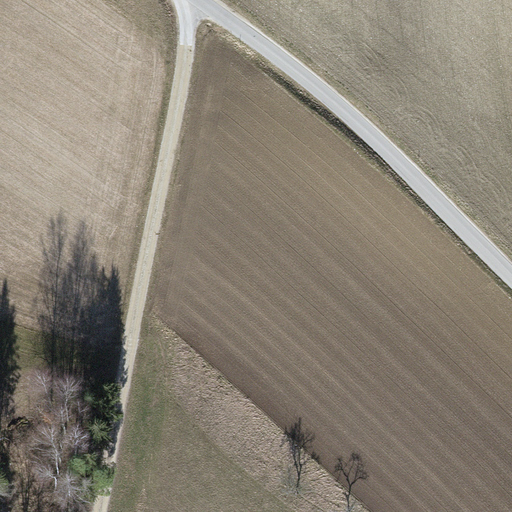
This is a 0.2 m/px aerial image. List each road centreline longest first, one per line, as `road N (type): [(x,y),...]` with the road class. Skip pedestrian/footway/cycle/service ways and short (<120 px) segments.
road 1 (track): [(193,0),(102,511)]
road 2 (tertiary): [(511,274),(369,132),(200,0)]
